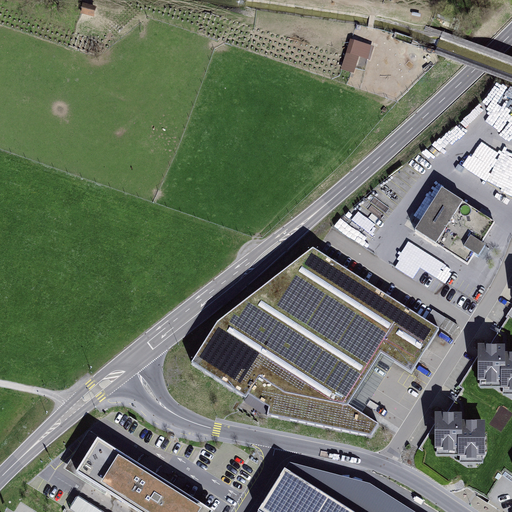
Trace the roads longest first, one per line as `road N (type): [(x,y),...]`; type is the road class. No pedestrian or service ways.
road 1 (secondary): [(511,30),(406,133),(128,364)]
road 2 (residential): [(276,441),(385,466),(461,511)]
road 3 (residential): [(128,364),(178,415),(276,441)]
road 4 (secondary): [(128,364),(0,476)]
